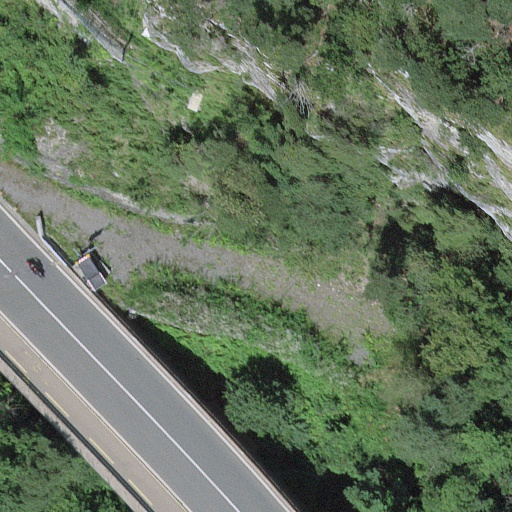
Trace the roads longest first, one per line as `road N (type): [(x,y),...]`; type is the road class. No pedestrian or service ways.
road 1 (track): [(375,338),(299,286),(150,248),(0,188)]
road 2 (primary): [(237,511),(0,254)]
